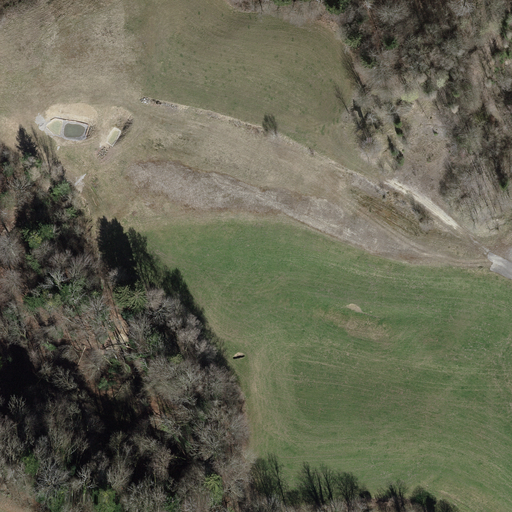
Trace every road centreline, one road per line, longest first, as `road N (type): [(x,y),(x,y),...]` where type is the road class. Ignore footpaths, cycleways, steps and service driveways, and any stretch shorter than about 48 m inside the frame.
road 1 (track): [(511,153),(509,131),(486,109),(478,68),(501,0)]
road 2 (track): [(511,271),(393,181)]
